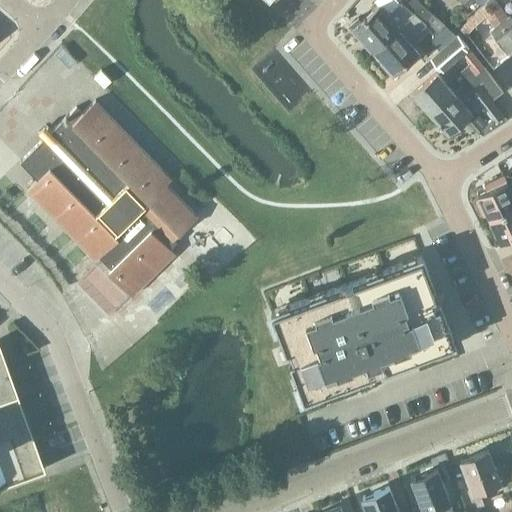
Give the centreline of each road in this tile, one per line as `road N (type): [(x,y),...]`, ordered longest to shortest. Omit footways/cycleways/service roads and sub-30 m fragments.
road 1 (residential): [(227,511),(511,404)]
road 2 (unclassified): [(121,511),(52,334),(0,279)]
road 3 (residential): [(438,180),(308,29),(336,0)]
road 4 (residential): [(511,331),(438,180)]
